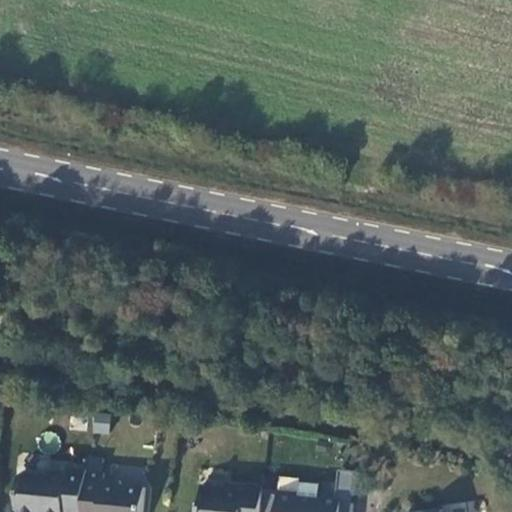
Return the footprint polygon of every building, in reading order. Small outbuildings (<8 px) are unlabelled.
[(109,434),(110,413),(94,412),(93,433),(109,434)] [(85,511),(89,472),(90,469),(70,467),(69,471),(54,470),(49,474),(28,472),(23,476),(22,485),(20,509),(22,511),(85,511)] [(85,511),(145,511),(148,488),(127,486),(123,482),(106,480),(107,474),(89,472),(85,511)] [(264,511),(267,485),(246,483),(246,489),(205,485),(202,511),(264,511)] [(343,511),(345,496),(326,494),(321,498),(301,497),(300,497),(301,493),(281,491),(278,511),(343,511)]
